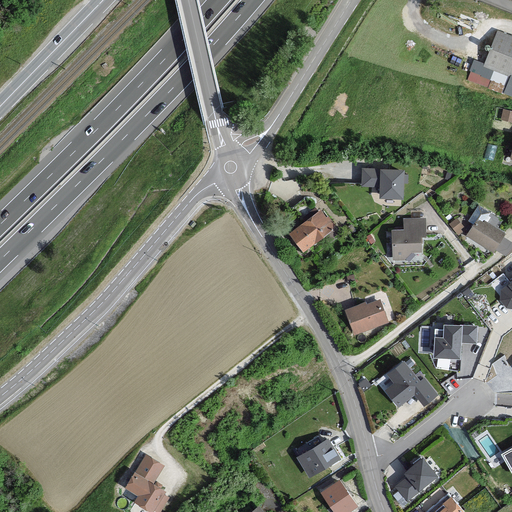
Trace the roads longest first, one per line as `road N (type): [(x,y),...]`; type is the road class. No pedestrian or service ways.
road 1 (tertiary): [(230,167),(342,369),(384,511)]
road 2 (motorway): [(0,261),(254,0)]
road 3 (tertiary): [(230,167),(99,306),(0,396)]
road 4 (motorway): [(219,0),(0,223)]
road 5 (primary): [(0,107),(102,0)]
road 6 (tertiary): [(351,0),(274,123)]
road 7 (tertiary): [(188,0),(219,128)]
